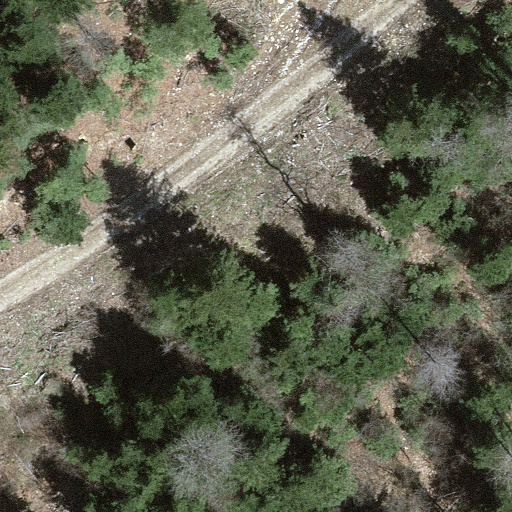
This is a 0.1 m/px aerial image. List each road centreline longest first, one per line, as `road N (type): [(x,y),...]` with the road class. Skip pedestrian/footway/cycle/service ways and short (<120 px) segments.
road 1 (trunk): [(8,0),(280,511)]
road 2 (track): [(0,310),(447,0)]
road 3 (track): [(330,0),(243,144)]
